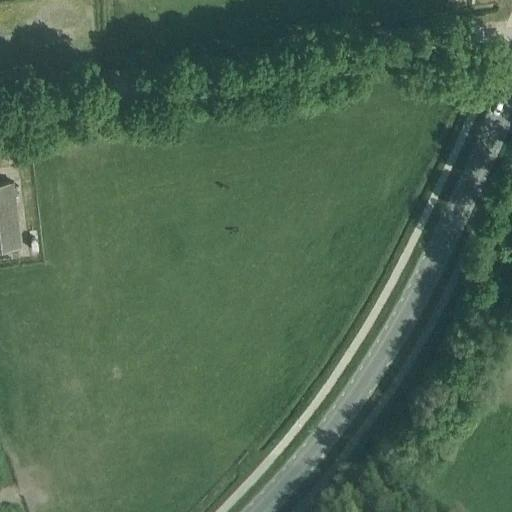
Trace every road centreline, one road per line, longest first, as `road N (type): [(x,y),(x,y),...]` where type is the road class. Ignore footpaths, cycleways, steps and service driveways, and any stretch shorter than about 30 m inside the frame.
road 1 (track): [(17,106),(511,33)]
road 2 (tertiary): [(258,511),(383,353),(511,90)]
